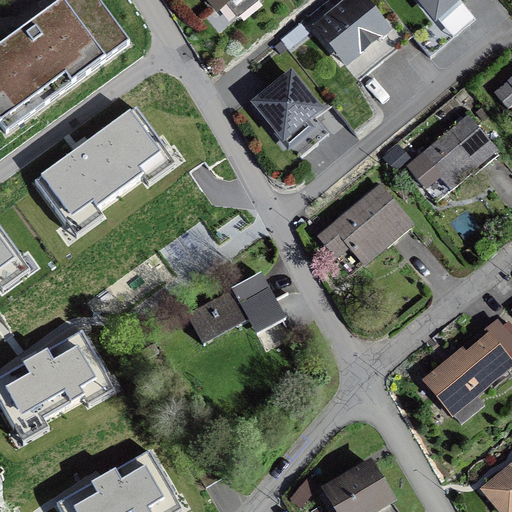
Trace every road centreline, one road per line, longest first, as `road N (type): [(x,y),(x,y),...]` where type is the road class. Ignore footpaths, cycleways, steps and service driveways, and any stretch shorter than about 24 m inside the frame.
road 1 (residential): [(365,377),(171,40)]
road 2 (residential): [(0,166),(171,40)]
road 3 (residential): [(365,377),(511,256)]
road 4 (residential): [(255,511),(365,377)]
road 5 (residential): [(365,377),(447,511)]
